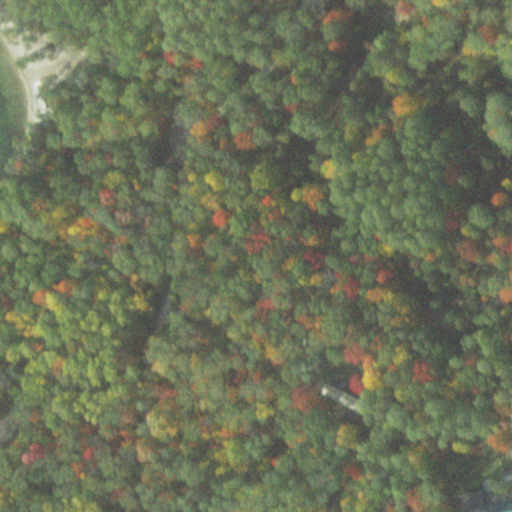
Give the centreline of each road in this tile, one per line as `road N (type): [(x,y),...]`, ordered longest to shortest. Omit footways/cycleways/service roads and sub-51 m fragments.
road 1 (residential): [(153,511),(152,407),(188,232),(322,139),(400,0)]
road 2 (residential): [(0,473),(85,254)]
